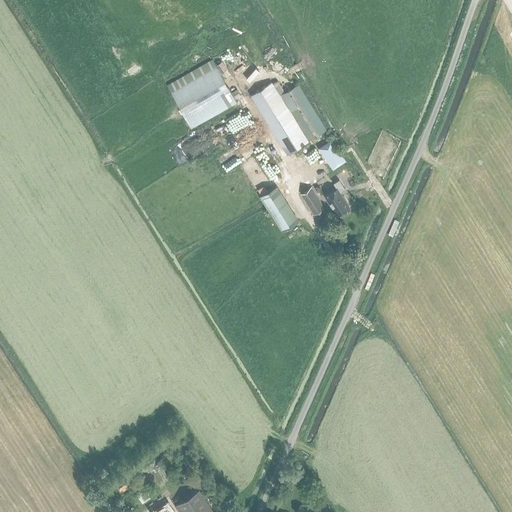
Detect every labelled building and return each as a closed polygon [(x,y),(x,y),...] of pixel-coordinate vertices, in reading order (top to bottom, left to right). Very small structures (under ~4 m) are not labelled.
[(236,102),(218,68),(212,60),(167,85),(172,94),(192,129),(236,102)] [(228,69),(222,61),(216,65),(222,74),(228,69)] [(272,82),(254,93),(290,152),(326,130),(298,84),(280,95),(272,82)] [(240,95),(237,90),(231,93),(235,98),(240,95)] [(221,143),(214,129),(171,148),(177,162),(221,143)] [(333,146),(322,153),(330,165),(334,163),(336,166),(344,161),(333,146)] [(340,193),(345,190),(339,180),(333,184),(336,189),(324,197),(336,215),(349,207),(340,193)] [(258,194),(278,232),(297,222),(277,184),(258,194)] [(326,209),(312,189),(300,197),(313,217),(326,209)] [(113,482),(121,494),(135,485),(126,473),(113,482)] [(138,498),(142,504),(157,493),(153,488),(138,498)] [(213,511),(199,490),(176,506),(179,511),(213,511)]
